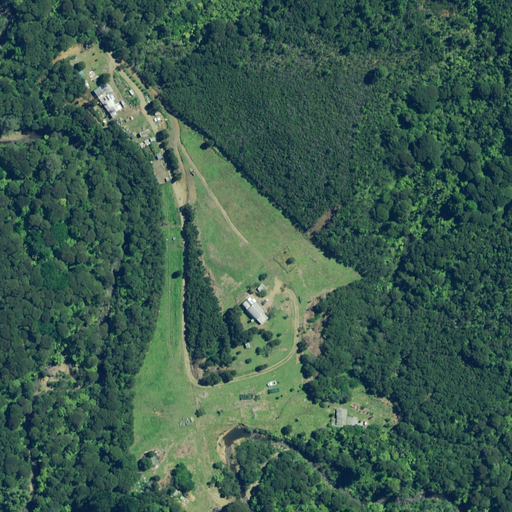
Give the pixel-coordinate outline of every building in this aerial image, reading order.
[(84,76),(78,69),(73,72),(79,80),(84,76)] [(114,99),(110,93),(98,100),(110,119),(116,115),(114,112),(117,110),(111,101),(114,99)] [(266,290),(262,285),(258,289),(262,294),(266,290)] [(267,319),(254,302),(256,301),(250,293),(248,294),(244,298),(246,300),(240,304),(253,320),(255,318),(260,325),(267,319)] [(268,298),(264,295),(259,300),(263,303),(268,298)] [(355,420),(355,418),(345,418),(346,410),(335,409),(335,420),(330,420),(330,427),(357,428),(366,428),(366,420),(356,420),(355,420)] [(158,461),(153,454),(146,459),(150,466),(158,461)]
